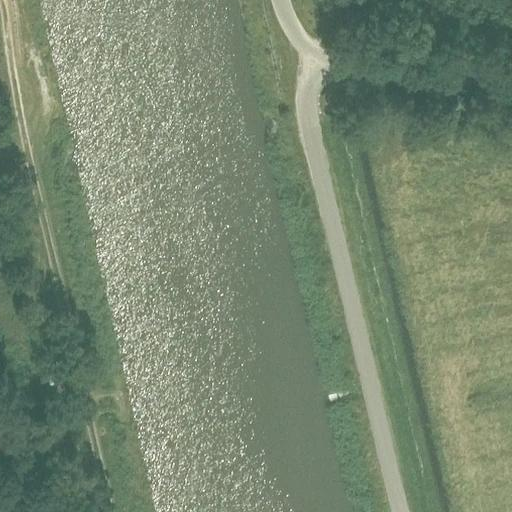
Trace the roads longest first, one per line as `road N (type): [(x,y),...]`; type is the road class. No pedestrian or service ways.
road 1 (track): [(119,511),(33,175),(0,2)]
road 2 (unclassified): [(401,511),(310,131),(306,99),(320,60)]
road 3 (unclassified): [(511,80),(320,60)]
